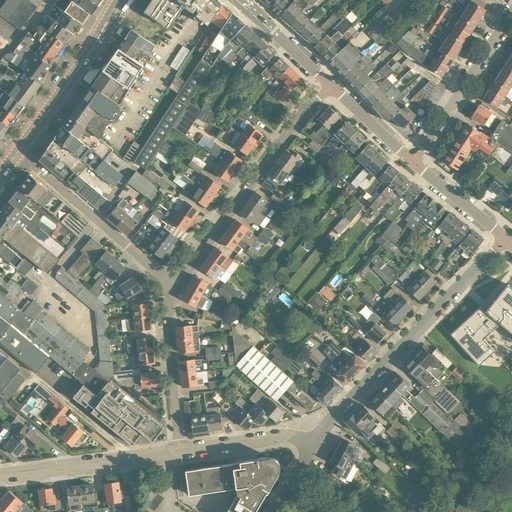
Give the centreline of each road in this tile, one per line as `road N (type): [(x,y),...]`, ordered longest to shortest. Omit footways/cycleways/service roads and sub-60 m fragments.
road 1 (residential): [(312,447),(503,240)]
road 2 (residential): [(174,286),(327,81)]
road 3 (residential): [(174,286),(17,153)]
road 4 (tertiary): [(17,153),(126,0)]
road 5 (residential): [(0,476),(179,451)]
road 6 (residential): [(415,160),(511,12)]
road 7 (residential): [(179,451),(167,327),(174,286)]
road 8 (residential): [(179,451),(288,437),(312,447)]
road 9 (residential): [(327,81),(238,0)]
